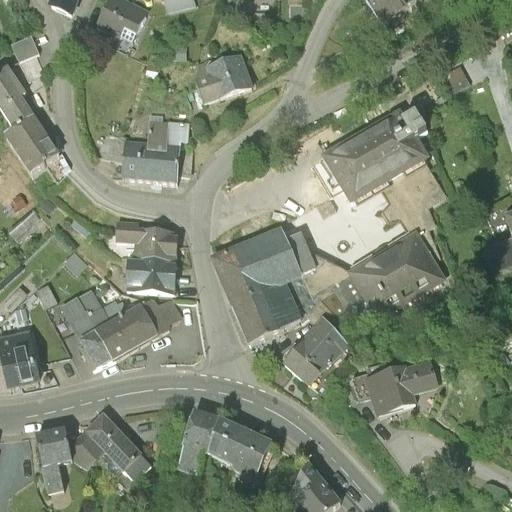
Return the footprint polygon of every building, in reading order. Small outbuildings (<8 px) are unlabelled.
[(79,0),(49,0),(46,11),(73,20),(79,0)] [(184,0),(145,0),(149,17),(186,8),(184,0)] [(405,17),(393,0),(372,0),(365,6),(383,32),(405,17)] [(393,0),(405,17),(416,10),(409,0),(393,0)] [(409,0),(416,10),(428,2),(426,0),(409,0)] [(147,34),(114,16),(95,51),(117,62),(123,51),(134,57),(147,34)] [(30,52),(12,62),(29,94),(47,84),(30,52)] [(206,117),(253,100),(242,69),(207,82),(210,89),(197,93),(206,117)] [(452,98),(469,89),(460,72),(443,82),(452,98)] [(28,110),(10,84),(0,90),(0,121),(16,145),(36,131),(23,113),(28,110)] [(425,165),(427,164),(415,144),(426,137),(415,118),(406,124),(400,115),(388,122),(391,127),(366,142),(364,138),(323,163),(351,210),(380,192),(425,165)] [(63,169),(36,131),(16,145),(8,150),(35,189),(63,169)] [(128,156),(126,192),(178,195),(179,159),(167,159),(168,136),(151,135),(150,157),(128,156)] [(425,165),(380,192),(390,208),(381,216),(388,227),(398,224),(410,242),(416,238),(425,253),(446,240),(428,212),(446,200),(425,165)] [(511,216),(505,219),(511,236),(511,239),(484,251),(497,279),(511,272),(511,216)] [(139,234),(120,233),(119,253),(138,254),(139,242),(139,234)] [(286,290),(301,284),(299,280),(315,273),(301,241),(285,247),(281,237),(213,267),(250,349),(302,326),(286,290)] [(410,242),(351,278),(378,322),(443,282),(425,253),(416,238),(410,242)] [(137,272),(176,274),(178,244),(139,242),(138,254),(137,272)] [(175,302),(176,274),(137,272),(129,271),(127,296),(144,297),(144,301),(175,302)] [(59,310),(49,291),(38,297),(48,316),(59,310)] [(20,295),(4,311),(12,319),(28,304),(20,295)] [(63,316),(98,378),(118,369),(161,342),(143,313),(131,320),(124,308),(118,312),(116,308),(103,316),(93,299),(63,316)] [(152,308),(143,313),(161,342),(170,337),(167,333),(182,324),(171,306),(169,307),(160,312),(157,309),(152,308)] [(348,351),(323,323),(284,370),(308,392),(348,351)] [(42,391),(32,341),(0,347),(0,346),(0,357),(3,371),(9,398),(42,391)] [(406,379),(367,391),(378,426),(416,414),(414,406),(438,398),(431,375),(407,382),(406,379)] [(203,460),(209,462),(220,424),(196,418),(178,475),(196,482),(203,460)] [(105,459),(125,479),(142,462),(103,423),(85,439),(105,459)] [(272,447),(220,424),(209,462),(233,472),(232,476),(255,487),(272,447)] [(66,437),(36,444),(43,474),(73,467),(69,449),(66,437)] [(105,459),(85,439),(69,449),(73,467),(88,477),(105,459)] [(152,471),(142,462),(125,479),(135,488),(152,471)] [(337,511),(340,509),(308,469),(302,479),(290,501),(298,511),(337,511)] [(283,493),(290,501),(302,479),(294,474),(283,493)]
